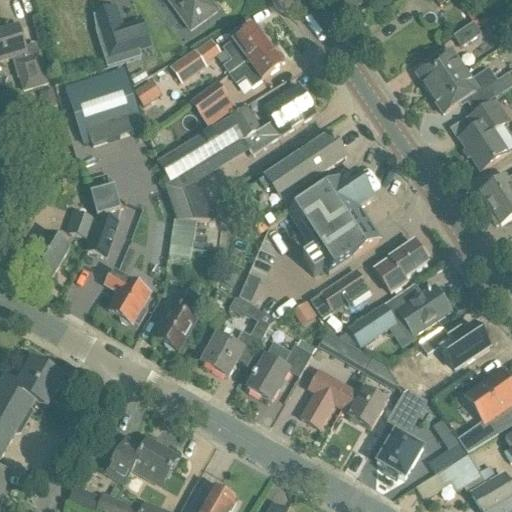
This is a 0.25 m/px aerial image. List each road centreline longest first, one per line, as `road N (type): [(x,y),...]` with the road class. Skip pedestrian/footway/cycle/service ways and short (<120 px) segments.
road 1 (primary): [(511,312),(296,0)]
road 2 (unclassified): [(116,368),(365,511)]
road 3 (residential): [(41,511),(116,368)]
road 4 (unclassified): [(116,368),(0,300)]
